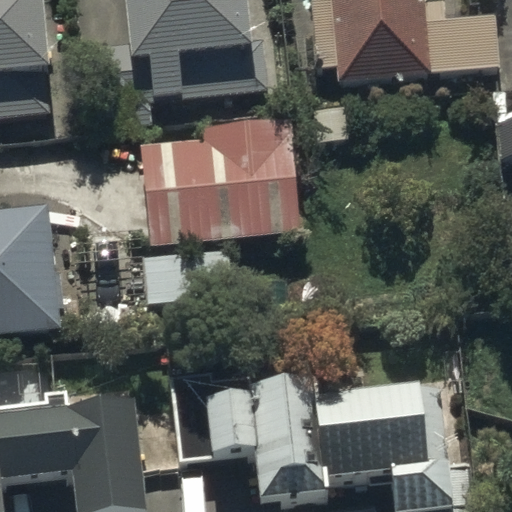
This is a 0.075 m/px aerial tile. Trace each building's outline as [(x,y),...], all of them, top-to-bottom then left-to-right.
[(251,0),(130,0),(137,56),(88,61),(96,140),(157,134),(155,115),(273,103),(268,53),(257,54),(251,0)] [(427,0),(332,0),(334,7),(314,9),(320,82),(341,80),(342,95),(506,81),(501,26),(451,30),(449,11),(428,13),(427,0)] [(0,132),(57,127),(45,3),(0,6),(0,132)] [(206,153),(142,158),(150,258),(305,246),(296,133),(205,140),(206,153)] [(55,222),(0,226),(0,352),(66,346),(55,222)] [(235,263),(146,270),(150,321),(239,313),(235,263)] [(131,371),(139,420),(172,417),(166,379),(164,359),(130,363),(131,371)] [(139,420),(131,371),(62,379),(63,392),(46,394),(47,405),(0,410),(0,511),(2,511),(0,489),(0,479),(70,471),(74,511),(148,511),(145,477),(165,474),(161,441),(141,443),(139,420)] [(166,379),(172,417),(177,465),(254,457),(259,502),(328,494),(326,479),(387,472),(391,511),(473,511),(469,466),(445,469),(436,388),(420,390),(419,385),(316,397),(314,379),(250,386),(249,378),(213,382),(212,373),(166,379)]
